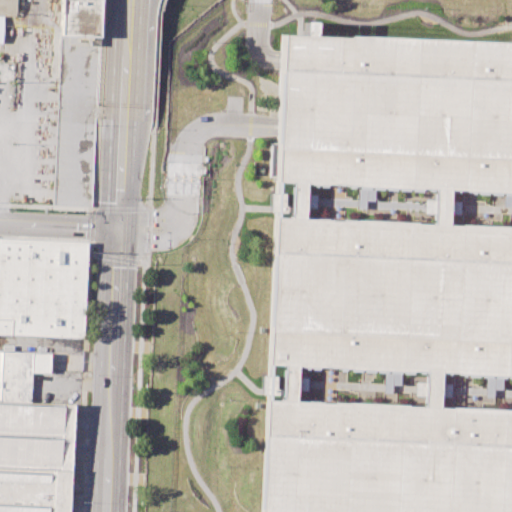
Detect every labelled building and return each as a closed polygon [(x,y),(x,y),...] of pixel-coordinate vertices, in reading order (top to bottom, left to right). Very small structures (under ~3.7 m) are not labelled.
[(0,0),(0,42),(2,15),(15,15),(15,0),(0,0)] [(59,0),(58,36),(99,37),(100,0),(59,0)] [(315,22),(304,22),(303,35),(314,35),(315,22)] [(283,33),(511,45),(511,511),(258,511),(279,132),(279,121),(282,59),(283,33)] [(0,334),(82,338),(88,243),(0,238),(0,334)] [(0,401),(28,402),(29,372),(48,373),(49,353),(0,351),(0,401)] [(0,401),(0,465),(70,468),(72,403),(28,402),(0,401)] [(0,465),(0,511),(68,511),(70,468),(0,465)]
